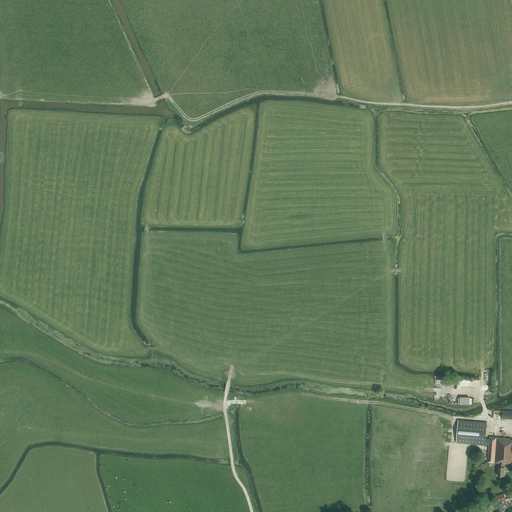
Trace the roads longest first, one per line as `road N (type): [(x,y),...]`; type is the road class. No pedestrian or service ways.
road 1 (track): [(167,95),(194,120),(258,92),(450,107),(511,102)]
road 2 (track): [(231,367),(224,403),(231,462),(251,511)]
